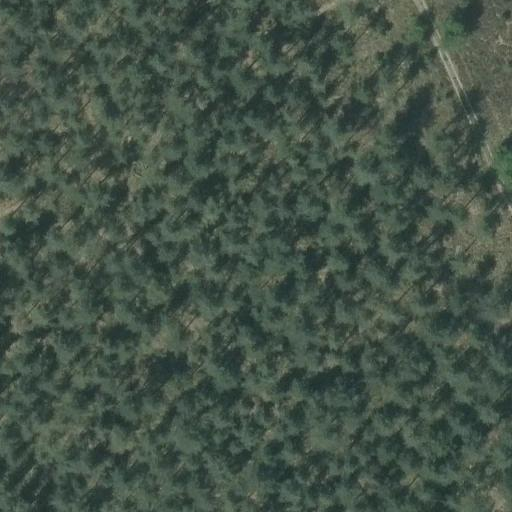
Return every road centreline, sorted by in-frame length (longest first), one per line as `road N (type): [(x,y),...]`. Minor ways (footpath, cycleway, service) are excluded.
road 1 (track): [(351,0),(0,220)]
road 2 (track): [(420,0),(511,202)]
